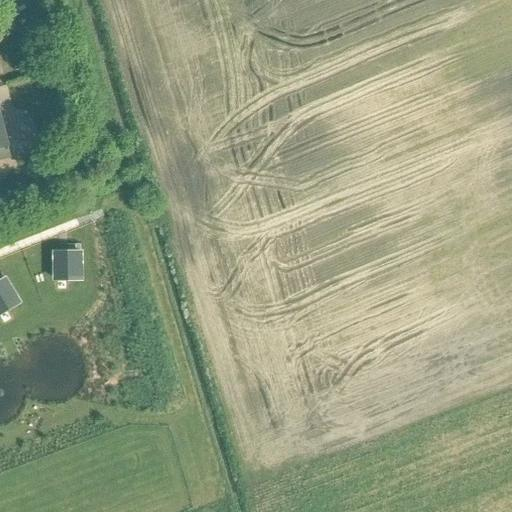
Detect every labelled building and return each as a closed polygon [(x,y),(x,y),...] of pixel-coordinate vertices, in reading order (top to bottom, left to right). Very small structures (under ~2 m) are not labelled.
[(0,162),(11,159),(7,146),(0,119),(0,162)] [(27,169),(46,180),(53,169),(33,158),(27,169)] [(81,254),(55,255),(56,282),(81,281),(81,254)] [(7,281),(0,285),(0,316),(21,304),(7,281)] [(139,472),(149,448),(123,437),(113,461),(139,472)] [(50,474),(51,500),(80,500),(80,473),(50,474)] [(0,485),(0,511),(12,511),(9,485),(0,485)]
